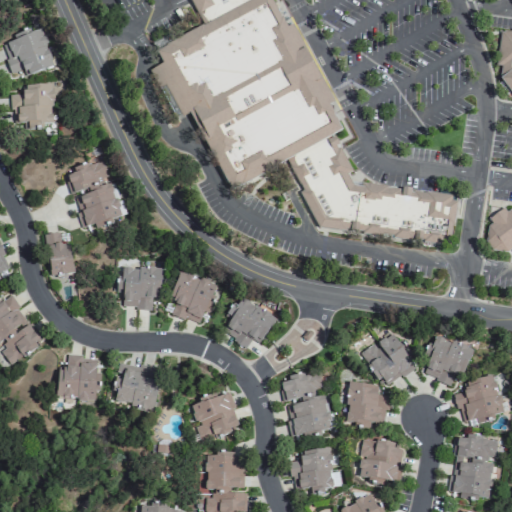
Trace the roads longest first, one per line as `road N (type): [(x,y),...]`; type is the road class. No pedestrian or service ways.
road 1 (residential): [(511,318),(278,283),(199,238),(167,207),(134,155),(65,0)]
road 2 (residential): [(0,178),(25,225),(37,286),(59,318),(104,342),(203,349),(249,382),(264,414),(268,473),(284,511)]
